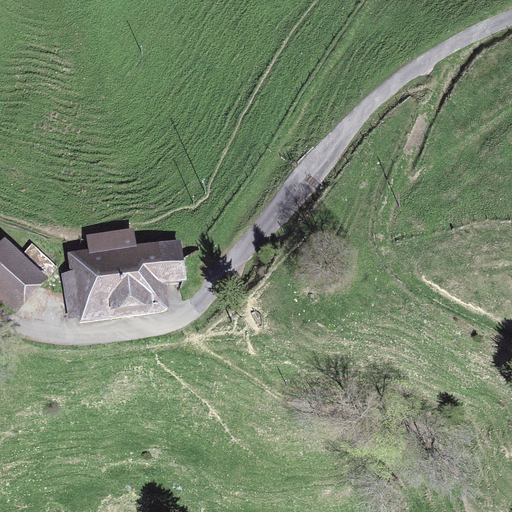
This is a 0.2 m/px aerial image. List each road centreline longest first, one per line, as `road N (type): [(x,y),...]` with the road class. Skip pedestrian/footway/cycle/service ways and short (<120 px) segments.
road 1 (unclassified): [(0,318),(57,338),(112,336),(181,319),(386,86),(511,14)]
road 2 (track): [(460,37),(404,153),(386,240),(395,265),(420,287),(511,336)]
